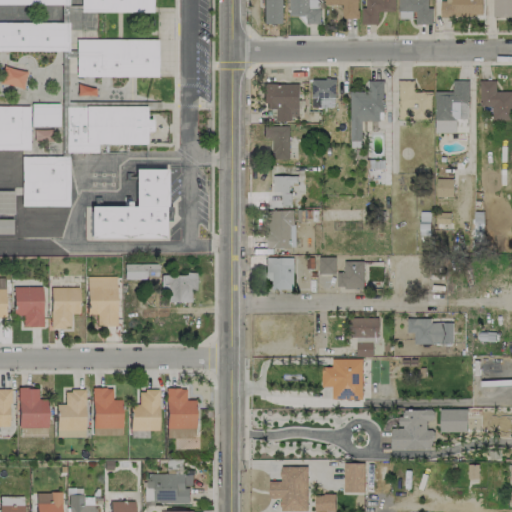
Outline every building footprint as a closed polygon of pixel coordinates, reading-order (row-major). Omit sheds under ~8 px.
[(152,12),(151,0),(80,0),(80,11),(152,12)] [(281,0),(262,0),(263,23),(282,23),(281,0)] [(287,0),(288,15),(306,15),(306,24),(319,24),(319,0),(287,0)] [(323,0),(324,4),(342,4),(342,18),(357,18),(357,0),(323,0)] [(377,24),(378,11),(394,11),(394,0),(365,0),(365,6),(361,6),(361,24),(377,24)] [(431,24),(431,7),(427,7),(426,0),(397,0),(398,11),(415,11),(415,24),(431,24)] [(481,0),(445,0),(445,1),(440,1),(440,15),(482,16),(481,0)] [(511,0),(492,0),(492,16),(511,16),(511,0)] [(0,22),(67,22),(68,50),(0,49),(0,22)] [(157,76),(156,39),(75,39),(75,77),(157,76)] [(312,79),(312,106),(334,106),(335,79),(312,79)] [(397,119),(431,119),(431,92),(414,91),(414,80),(398,80),(397,119)] [(435,91),(434,132),(455,133),(456,119),(468,119),(468,80),(452,80),(452,91),(435,91)] [(495,80),(479,80),(479,106),(492,106),(492,120),(511,119),(511,90),(495,91),(495,80)] [(298,83),(263,84),(264,109),(276,109),(276,119),(298,119),(298,83)] [(30,126),(58,126),(58,103),(30,103),(30,126)] [(145,106),(64,106),(65,152),(96,152),(96,144),(145,144),(144,131),(151,131),(151,119),(145,119),(145,106)] [(288,125),(263,126),(263,138),(271,137),(271,159),(288,159),(288,125)] [(68,156),(21,156),(20,206),(67,206),(68,156)] [(88,237),(164,238),(165,169),(134,168),(133,206),(89,206),(88,237)] [(297,175),(271,176),(271,192),(280,192),(281,205),(290,205),(289,185),(297,184),(297,175)] [(435,196),(453,197),(453,179),(436,179),(435,196)] [(0,213),(13,214),(13,191),(0,190),(0,213)] [(267,247),(294,247),(294,210),(266,210),(267,247)] [(11,218),(0,218),(0,233),(11,233),(11,218)] [(318,273),(335,273),(335,257),(319,256),(318,273)] [(292,258),(267,258),(267,289),(293,289),(292,258)] [(362,261),(343,261),(343,272),(336,272),(337,288),(363,288),(362,261)] [(157,264),(124,263),(124,277),(157,278),(157,264)] [(160,273),(160,292),(166,292),(166,301),(190,302),(190,289),(195,289),(195,274),(160,273)] [(115,276),(85,276),(85,314),(96,314),(96,325),(115,325),(115,276)] [(12,286),(12,314),(22,315),(21,326),(41,326),(42,287),(12,286)] [(78,313),(78,287),(49,287),(50,327),(69,327),(69,313),(78,313)] [(377,317),(349,318),(349,337),(378,336),(377,317)] [(413,343),(452,344),(452,322),(431,322),(431,318),(407,318),(407,332),(413,332),(413,343)] [(356,342),(355,355),(372,356),(372,342),(356,342)] [(361,399),(362,359),(332,358),(332,367),(321,367),(321,386),(332,387),(331,399),(361,399)] [(46,427),(46,399),(37,399),(37,388),(17,387),(16,426),(46,427)] [(194,437),(194,399),(184,399),(184,387),(164,388),(165,438),(194,437)] [(8,389),(0,388),(0,426),(9,426),(8,389)] [(120,434),(120,399),(110,400),(110,388),(91,388),(91,435),(120,434)] [(147,437),(147,430),(157,430),(157,389),(137,390),(137,404),(128,404),(129,437),(147,437)] [(83,436),(83,390),(63,390),(63,404),(54,404),(54,437),(83,436)] [(439,431),(467,432),(467,409),(440,408),(439,431)] [(390,449),(433,449),(432,429),(426,429),(425,420),(433,420),(433,409),(400,409),(400,427),(390,427),(390,449)] [(363,492),(364,462),(344,462),(343,492),(363,492)] [(307,466),(280,466),(280,481),(268,481),(268,498),(280,498),(280,510),(306,510),(307,466)] [(146,474),(145,491),(145,502),(189,502),(189,486),(192,486),(192,474),(146,474)] [(36,492),(35,511),(60,511),(61,492),(36,492)] [(335,511),(334,494),(314,494),(314,511),(335,511)] [(0,511),(22,511),(22,496),(0,495),(0,511)] [(92,511),(92,495),(67,496),(67,511),(92,511)] [(133,511),(134,500),(109,501),(108,511),(133,511)]
